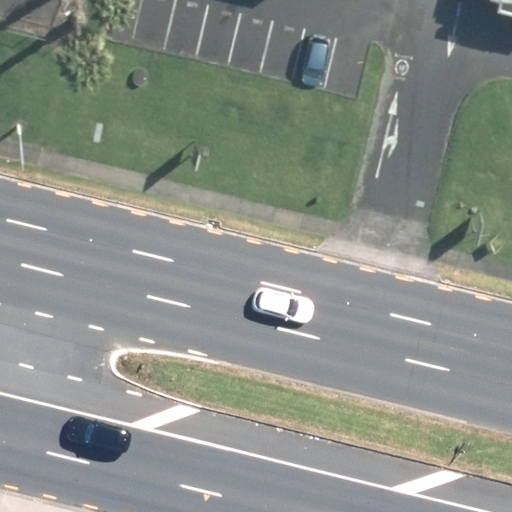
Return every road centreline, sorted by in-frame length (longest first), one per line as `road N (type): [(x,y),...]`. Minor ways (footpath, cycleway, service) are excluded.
road 1 (primary): [(0,245),(511,370)]
road 2 (primary): [(301,511),(0,437)]
